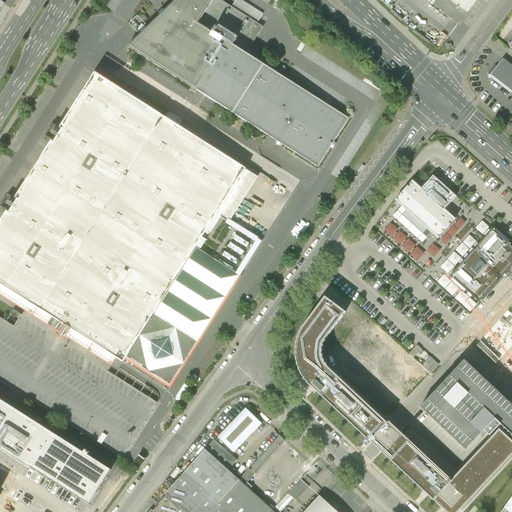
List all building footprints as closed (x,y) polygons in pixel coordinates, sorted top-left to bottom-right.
[(219,0),(176,0),(127,47),(317,167),(348,118),(233,46),(236,41),(248,49),(262,27),(258,24),(232,8),(219,0)] [(241,0),(236,0),(232,8),(258,24),(264,14),(241,0)] [(458,24),(458,25),(476,0),(438,0),(434,6),(458,24)] [(495,66),(488,75),(511,93),(511,92),(511,66),(503,59),(497,67),(495,66)] [(171,389),(263,242),(230,221),(259,176),(96,72),(59,127),(62,129),(54,141),(52,140),(16,198),(19,200),(10,213),(7,211),(0,221),(0,295),(25,312),(62,336),(106,363),(111,366),(116,359),(123,363),(125,360),(171,389)] [(268,157),(278,144),(269,137),(259,151),(268,157)] [(412,181),(395,200),(401,206),(393,216),(422,243),(431,233),(438,239),(455,219),(444,210),(456,196),(433,176),(421,189),(412,181)] [(511,265),(511,246),(492,229),(450,276),(479,302),(511,265)] [(310,386),(328,367),(326,363),(325,364),(323,359),(322,355),(321,354),(322,350),(321,350),(323,345),(322,345),(325,341),(324,340),(345,312),(325,297),(303,327),(302,327),(300,332),(299,332),(298,337),(297,337),(297,342),(296,342),(296,347),(295,347),(296,353),(295,353),(296,358),(295,358),(297,363),(296,364),(299,369),(298,369),(301,373),(300,374),(304,378),(303,379),(307,382),(306,383),(310,386)] [(15,327),(0,317),(0,379),(23,395),(66,422),(75,427),(123,458),(132,443),(148,418),(158,402),(108,371),(111,366),(106,363),(62,336),(25,312),(24,313),(21,317),(17,325),(15,327)] [(421,349),(417,345),(409,354),(413,358),(421,349)] [(430,357),(422,365),(430,374),(439,365),(430,357)] [(511,404),(464,360),(420,407),(465,450),(484,431),(489,436),(500,425),(500,426),(501,425),(504,428),(503,429),(504,429),(505,429),(508,431),(507,432),(508,433),(508,432),(511,435),(511,436),(511,437),(511,436),(511,404)] [(433,500),(451,480),(394,427),(388,421),(387,422),(328,367),(310,386),(376,447),(433,500)] [(89,504),(111,470),(0,399),(0,447),(1,448),(0,449),(30,468),(30,467),(89,504)] [(246,409),(216,441),(233,456),(246,442),(263,424),(246,409)] [(458,511),(511,454),(511,441),(499,429),(451,480),(433,500),(445,511),(458,511)] [(280,437),(240,482),(245,486),(285,442),(280,437)] [(233,456),(216,441),(206,451),(229,472),(239,461),(233,456)] [(166,496),(168,498),(183,511),(212,511),(240,482),(229,472),(206,451),(166,496)] [(245,486),(240,482),(212,511),(273,511),(245,486)] [(300,483),(273,511),(283,511),(294,501),(297,503),(308,490),(300,483)] [(511,511),(511,496),(500,511),(511,511)] [(182,511),(183,511),(168,498),(160,506),(161,507),(156,511),(182,511)] [(335,511),(321,499),(309,511),(335,511)]
